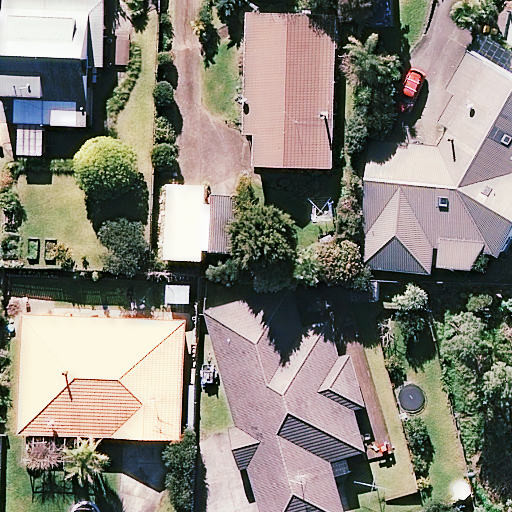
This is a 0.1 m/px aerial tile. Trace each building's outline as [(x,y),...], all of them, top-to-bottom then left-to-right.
[(112,0),(103,0),(16,0),(10,124),(27,125),(25,158),(49,159),(51,128),(95,130),(98,65),(108,65),(112,0)] [(343,20),(255,18),(251,169),(339,171),(343,20)] [(511,76),(495,67),(451,150),(379,147),(373,272),(480,276),(492,252),(511,263),(511,76)] [(244,192),(170,189),(167,256),(241,260),(244,192)] [(307,331),(300,295),(215,313),(247,469),(256,468),(265,511),(347,511),(337,463),(370,456),(360,411),(369,409),(359,360),(345,363),(337,325),(307,331)] [(187,443),(192,323),(32,316),(27,437),(187,443)]
